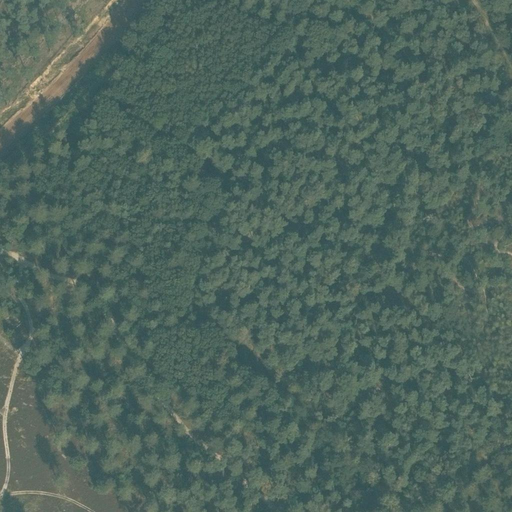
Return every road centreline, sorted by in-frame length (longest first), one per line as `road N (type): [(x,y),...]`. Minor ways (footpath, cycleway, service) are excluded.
road 1 (track): [(276,511),(177,418),(98,300),(83,286),(0,253)]
road 2 (track): [(21,261),(18,287),(31,340),(5,416),(8,472),(0,498)]
